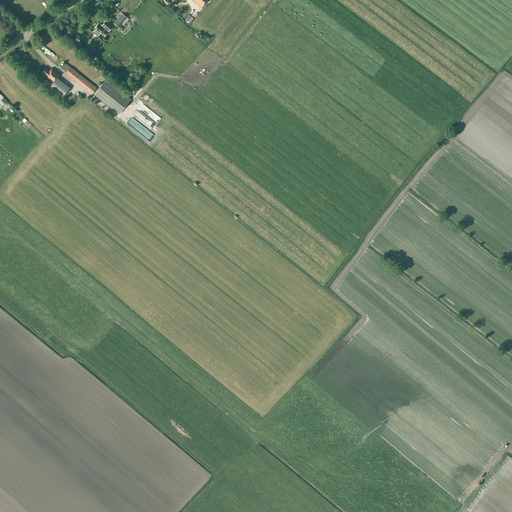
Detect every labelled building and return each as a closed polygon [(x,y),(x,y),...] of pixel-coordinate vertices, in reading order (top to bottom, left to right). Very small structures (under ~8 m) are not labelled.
[(122,22),(125,24),(129,19),(122,13),(114,23),(118,27),(122,22)] [(98,34),(100,33),(104,36),(113,26),(106,20),(102,25),(101,24),(100,24),(99,25),(98,24),(95,27),(97,29),(95,31),(98,34)] [(84,48),(91,53),(94,50),(87,44),(84,48)] [(65,63),(61,68),(66,72),(65,73),(92,94),(97,88),(70,66),(70,67),(65,63)] [(61,86),(64,83),(65,81),(59,76),(60,75),(59,74),(52,68),(49,70),(46,67),(42,72),(47,76),(53,81),(50,85),(49,84),(47,87),(60,98),(66,90),(61,86)] [(95,94),(119,113),(130,99),(106,80),(95,94)] [(150,129),(154,123),(138,110),(133,116),(150,129)] [(141,126),(131,116),(126,122),(136,131),(141,126)]
